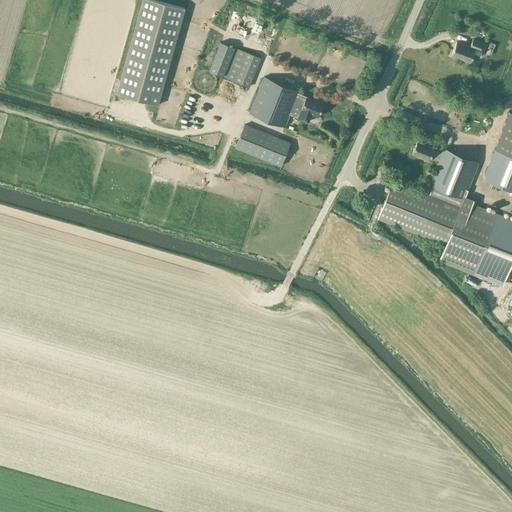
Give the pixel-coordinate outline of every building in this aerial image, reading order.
[(186,4),(171,0),(142,0),(116,93),(157,105),(186,4)] [(456,41),(451,55),(469,63),(473,54),(480,57),(482,52),(485,44),(472,39),(469,47),(456,41)] [(260,58),(235,48),(221,42),(209,71),(248,87),(260,58)] [(297,95),(299,90),(263,76),(249,112),(284,127),(289,114),(297,118),(307,122),(311,114),(318,116),(323,103),(306,96),(305,98),(297,95)] [(511,113),(509,112),(494,149),(483,178),(511,189),(511,113)] [(280,166),(290,142),(244,124),(234,147),(280,166)] [(392,180),(377,218),(445,245),(439,259),(473,272),(486,240),(511,250),(511,220),(497,214),(496,216),(471,205),(472,201),(464,198),(478,162),(442,148),(441,152),(433,149),(433,147),(417,141),(411,153),(428,160),(429,157),(443,163),(430,195),(392,180)]
